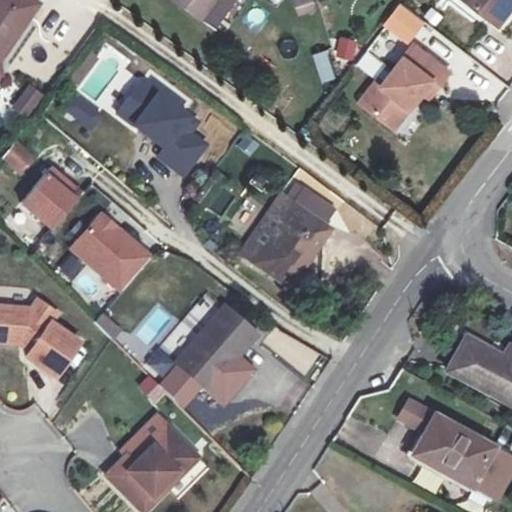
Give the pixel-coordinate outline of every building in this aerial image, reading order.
[(0,0),(0,80),(5,79),(4,67),(32,23),(24,18),(33,4),(25,0),(0,0)] [(197,0),(221,15),(230,0),(197,0)] [(294,0),(297,13),(314,11),(312,0),(294,0)] [(487,0),(498,9),(505,0),(487,0)] [(419,32),(388,70),(384,67),(369,86),(396,108),(412,89),(416,92),(429,77),(438,66),(445,71),(454,61),(419,32)] [(335,56),(353,61),(358,42),(340,37),(335,56)] [(310,54),(320,84),(336,78),(326,49),(310,54)] [(445,71),(438,66),(429,77),(436,83),(445,71)] [(198,124),(142,83),(118,115),(170,153),(164,161),(189,179),(211,149),(191,134),(198,124)] [(25,118),(42,94),(27,84),(10,108),(25,118)] [(76,118),(85,106),(75,99),(66,111),(76,118)] [(92,130),(101,118),(85,106),(76,118),(92,130)] [(18,140),(6,157),(24,170),(36,154),(18,140)] [(56,228),(85,192),(54,167),(25,204),(56,228)] [(252,175),(245,188),(261,196),(268,183),(252,175)] [(204,209),(218,219),(235,197),(220,186),(204,209)] [(283,186),(245,244),(297,278),(328,231),(321,226),(328,215),(283,186)] [(226,228),(244,238),(262,204),(243,194),(226,228)] [(151,259),(99,216),(70,250),(122,293),(151,259)] [(179,312),(181,328),(198,342),(177,369),(212,397),(234,369),(243,357),(249,361),(267,375),(285,352),(262,333),(258,338),(223,311),(205,297),(189,299),(179,312)] [(227,306),(223,311),(258,338),(262,333),(227,306)] [(33,315),(0,315),(0,337),(23,338),(37,348),(30,359),(57,380),(79,347),(54,329),(57,320),(39,307),(33,315)] [(511,337),(481,321),(460,359),(511,386),(511,337)] [(243,357),(234,369),(240,373),(249,361),(243,357)] [(201,391),(186,406),(211,430),(225,416),(201,391)] [(438,429),(429,447),(502,487),(511,468),(511,433),(444,395),(428,424),(438,429)] [(406,396),(393,419),(417,433),(430,410),(406,396)] [(438,429),(428,424),(417,440),(429,447),(438,429)] [(205,454),(176,427),(144,462),(133,451),(114,472),(153,510),(205,454)] [(460,511),(440,501),(433,511),(460,511)]
